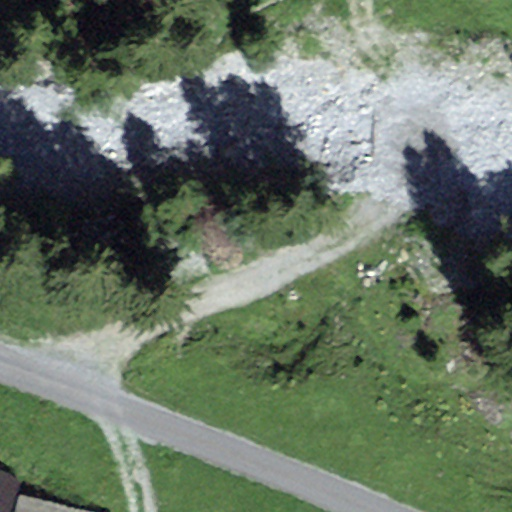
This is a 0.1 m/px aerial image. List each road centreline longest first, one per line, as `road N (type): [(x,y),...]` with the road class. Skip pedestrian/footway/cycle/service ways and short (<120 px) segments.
road 1 (track): [(363,0),(367,27),(403,89),(410,118),(416,161),(393,212),(321,253),(0,373)]
road 2 (tertiary): [(0,385),(328,511)]
